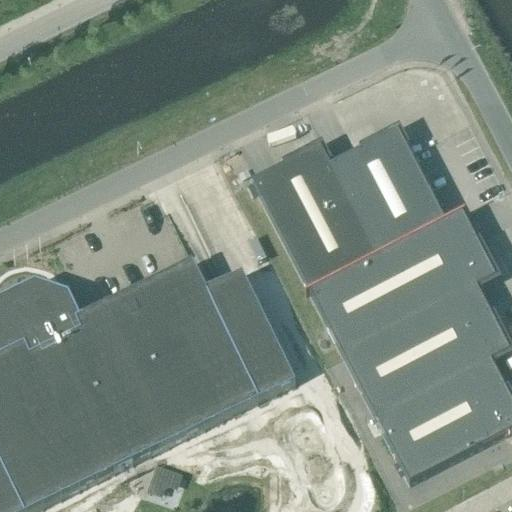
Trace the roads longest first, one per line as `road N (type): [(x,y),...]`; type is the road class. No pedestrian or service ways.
road 1 (unclassified): [(0,238),(444,20)]
road 2 (unclassified): [(511,153),(444,20)]
